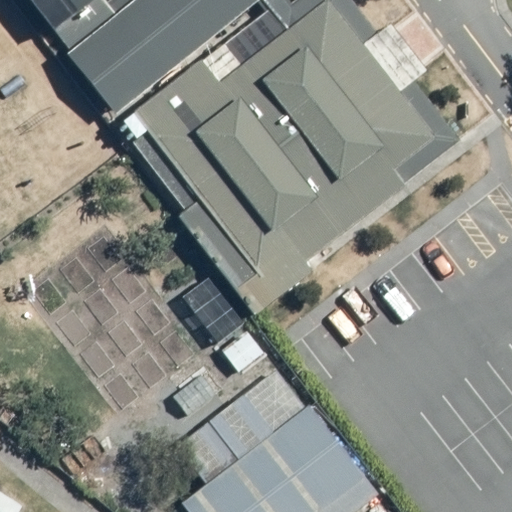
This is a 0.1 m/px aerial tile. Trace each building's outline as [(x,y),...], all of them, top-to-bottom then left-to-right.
[(57,0),(102,59),(180,0),(57,0)] [(457,106),(375,0),(232,0),(142,69),(275,243),(457,106)] [(207,276),(179,297),(216,343),(243,321),(207,276)] [(246,328),(219,349),(238,373),(264,354),(246,328)] [(182,507),(185,511),(351,511),(374,494),(307,405),(303,407),(272,371),(183,442),(210,474),(178,501),(182,507)] [(214,394),(202,375),(171,397),(185,416),(214,394)]
